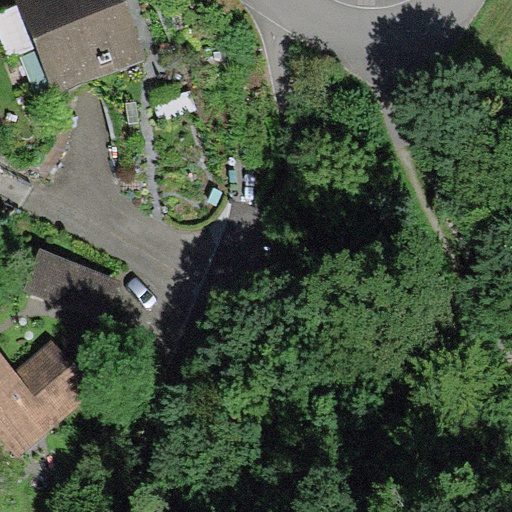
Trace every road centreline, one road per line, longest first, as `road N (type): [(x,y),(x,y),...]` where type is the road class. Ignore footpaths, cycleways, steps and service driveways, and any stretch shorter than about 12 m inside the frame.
road 1 (track): [(376,33),(414,153),(511,365)]
road 2 (residential): [(158,511),(246,284),(258,226)]
road 3 (track): [(246,284),(511,407)]
road 4 (residential): [(270,0),(376,33),(436,12),(445,0)]
